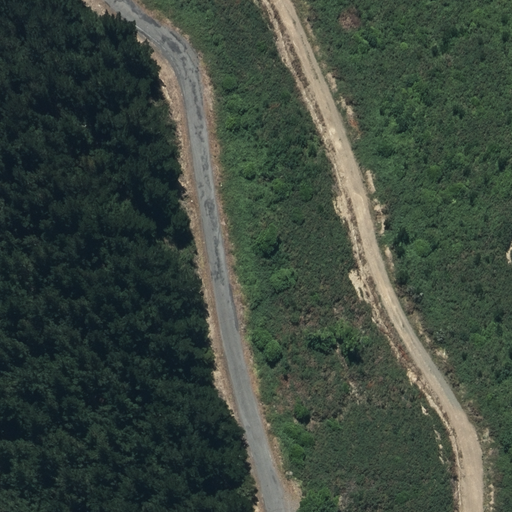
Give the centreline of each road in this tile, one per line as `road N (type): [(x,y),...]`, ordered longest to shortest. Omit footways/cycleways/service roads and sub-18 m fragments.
road 1 (track): [(275,0),(337,141),(378,290),(461,415),(478,474),(478,511)]
road 2 (track): [(117,0),(164,48),(194,96),(237,386),(274,511)]
